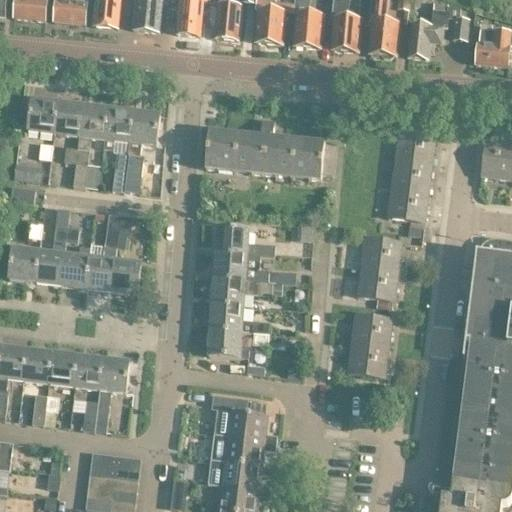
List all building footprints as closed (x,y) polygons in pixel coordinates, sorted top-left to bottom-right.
[(46,25),(48,0),(16,0),(14,22),(46,25)] [(55,0),(53,24),(85,28),(87,0),(55,0)] [(95,0),(93,28),(117,31),(120,0),(95,0)] [(136,0),(133,32),(159,35),(162,3),(151,2),(151,0),(136,0)] [(179,0),(176,37),(200,39),(203,5),(193,4),(193,0),(179,0)] [(218,0),(218,7),(214,41),(238,43),(241,9),(228,8),(229,0),(218,0)] [(256,0),(255,13),(259,13),(256,45),(282,48),(285,15),(286,7),(270,5),(271,0),(256,0)] [(294,0),(294,6),(293,16),(297,16),(294,49),(320,51),(323,19),(307,17),(308,7),(304,7),(304,0),(294,0)] [(331,11),(332,0),(319,0),(318,14),(331,15),(331,11)] [(332,0),(331,19),(335,20),(332,53),(358,55),(361,24),(368,25),(368,23),(370,0),(359,0),(358,22),(346,21),(347,0),(332,0)] [(370,0),(368,23),(373,23),(370,56),(381,57),(383,60),(390,61),(393,59),(396,59),(399,26),(397,26),(398,19),(388,18),(389,0),(370,0)] [(398,0),(398,11),(410,12),(411,0),(398,0)] [(411,26),(408,60),(428,62),(429,57),(433,57),(434,46),(442,47),(443,29),(446,29),(453,29),(452,41),(465,42),(467,20),(458,19),(459,9),(448,8),(447,13),(431,11),(430,28),(411,26)] [(511,49),(510,49),(511,35),(493,32),(493,33),(480,31),(479,45),(478,45),(476,67),(508,70),(508,64),(511,64),(511,49)] [(28,134),(54,137),(58,106),(32,102),(28,134)] [(54,137),(79,140),(80,140),(83,109),(58,106),(54,137)] [(109,112),(83,109),(80,140),(79,140),(78,151),(76,166),(73,189),(85,190),(91,141),(104,143),(105,143),(109,112)] [(114,144),(131,146),(134,115),(109,112),(105,143),(104,143),(103,151),(113,152),(114,144)] [(131,146),(157,149),(161,118),(134,115),(131,146)] [(262,139),(259,139),(209,134),(205,172),(321,184),(321,178),(332,179),(335,150),(325,149),(325,145),(273,140),(274,127),(263,125),(262,139)] [(395,163),(432,168),(435,138),(398,134),(395,163)] [(511,173),(511,146),(486,143),(481,180),(511,183),(511,173)] [(51,163),(53,148),(41,147),(39,162),(51,163)] [(64,164),(76,166),(78,151),(66,150),(64,164)] [(117,156),(112,193),(125,195),(129,157),(117,156)] [(135,196),(140,159),(129,157),(125,195),(135,196)] [(432,168),(395,163),(391,192),(429,196),(432,168)] [(12,191),(10,206),(33,209),(34,194),(12,191)] [(429,196),(391,192),(388,221),(425,226),(429,196)] [(89,261),(85,292),(111,295),(114,264),(115,264),(117,251),(116,251),(120,219),(109,218),(105,249),(91,247),(90,251),(89,261)] [(128,252),(132,220),(120,219),(116,251),(117,251),(128,252)] [(41,242),(42,227),(31,226),(29,240),(41,242)] [(53,256),(39,254),(35,286),(60,289),(64,257),(66,245),(65,245),(67,230),(56,229),(53,256)] [(409,229),(408,237),(420,239),(421,231),(409,229)] [(79,231),(67,230),(65,245),(66,245),(77,246),(79,231)] [(217,230),(216,256),(247,259),(260,260),(260,248),(248,247),(249,232),(217,230)] [(362,270),(397,275),(402,246),(366,241),(362,270)] [(511,243),(495,242),(494,242),(491,242),(488,243),(486,244),(485,245),(484,246),(483,247),(482,248),(481,250),(480,251),(480,253),(479,254),(479,256),(472,334),(470,347),(451,500),(427,497),(425,511),(501,511),(502,508),(509,506),(511,500),(511,243)] [(274,249),(260,248),(260,260),(274,261),(274,249)] [(64,257),(60,289),(85,292),(89,261),(90,251),(81,250),(80,259),(64,257)] [(9,283),(35,286),(39,254),(12,251),(9,283)] [(296,276),(259,273),(260,260),(247,259),(216,256),(214,282),(272,286),(295,288),(296,276)] [(137,298),(140,267),(115,264),(114,264),(111,295),(137,298)] [(397,275),(362,270),(358,300),(393,305),(397,275)] [(271,298),(272,286),(214,282),(212,307),(243,310),(244,297),(257,298),(271,298)] [(212,307),(210,333),(242,335),(254,336),(268,337),(269,325),(242,323),(243,310),(212,307)] [(388,352),(392,323),(355,319),(351,347),(388,352)] [(240,350),(242,335),(210,333),(208,359),(240,362),(240,360),(248,361),(249,351),(240,350)] [(268,349),(268,337),(254,336),(253,348),(268,349)] [(384,381),(388,352),(351,347),(348,376),(384,381)] [(0,423),(5,424),(8,394),(7,394),(8,382),(23,384),(26,353),(1,350),(0,355),(0,423)] [(23,384),(48,387),(52,356),(26,353),(23,384)] [(78,359),(52,356),(48,387),(74,390),(78,359)] [(103,363),(78,359),(74,390),(99,393),(103,363)] [(111,395),(126,396),(130,366),(103,363),(99,393),(98,405),(94,435),(106,436),(111,395)] [(32,427),(44,429),(46,414),(45,414),(47,399),(36,397),(32,427)] [(213,398),(211,412),(216,413),(213,437),(225,438),(245,441),(266,443),(267,438),(266,438),(268,420),(269,420),(269,418),(250,416),(247,415),(248,403),(213,398)] [(45,414),(46,414),(57,415),(59,400),(47,399),(45,414)] [(83,433),(94,435),(98,405),(86,403),(83,433)] [(213,437),(210,462),(222,463),(262,468),(264,454),(276,456),(278,440),(267,438),(266,443),(245,441),(225,438),(213,437)] [(12,446),(0,444),(0,473),(9,474),(12,446)] [(91,467),(115,471),(117,460),(92,456),(91,467)] [(115,471),(139,474),(141,463),(117,460),(115,471)] [(210,462),(207,487),(219,489),(219,488),(259,493),(259,499),(270,501),(271,490),(260,488),(262,468),(222,463),(210,462)] [(89,478),(114,481),(115,471),(91,467),(89,478)] [(114,481),(138,484),(139,474),(115,471),(114,481)] [(88,489),(112,493),(114,481),(89,478),(88,489)] [(112,493),(136,496),(138,484),(114,481),(112,493)] [(256,511),(259,499),(259,493),(219,488),(219,489),(217,504),(212,503),(210,511),(256,511)] [(86,501),(110,504),(112,493),(88,489),(86,501)] [(110,504),(135,507),(136,496),(112,493),(110,504)] [(109,511),(110,504),(86,501),(85,511),(93,511),(109,511)] [(171,502),(170,510),(179,511),(180,503),(171,502)]
